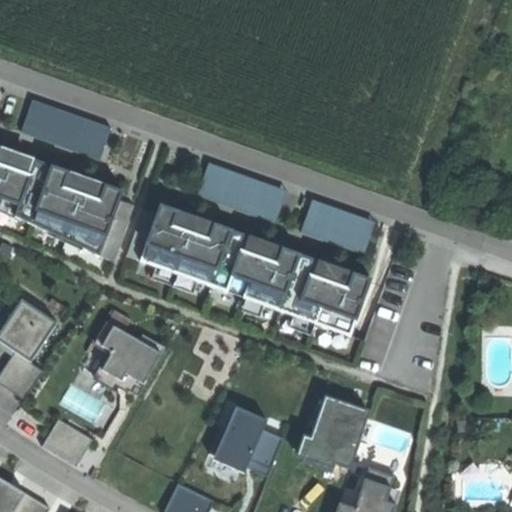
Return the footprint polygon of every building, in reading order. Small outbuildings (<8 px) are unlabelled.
[(24,124),(21,133),(100,161),(112,129),(86,119),(77,143),(24,124)] [(0,218),(114,263),(134,206),(120,201),(122,193),(106,186),(100,201),(84,195),(64,188),(69,173),(35,161),(30,176),(15,171),(0,165),(0,218)] [(276,224),(279,215),(225,196),(233,172),(209,163),(198,196),(276,224)] [(321,203),(313,200),(301,232),(364,255),(368,246),(313,227),(321,203)] [(158,215),(143,210),(127,256),(141,261),(141,263),(228,293),(233,278),(249,283),(243,299),(351,337),(370,281),(354,275),(348,290),(331,284),(312,277),(317,262),(283,250),(278,264),(258,257),(243,252),(248,237),(215,226),(209,240),(189,233),(173,228),(178,213),(161,206),(158,215)] [(30,363),(57,324),(41,313),(44,309),(25,296),(15,311),(1,331),(0,332),(0,342),(8,348),(15,353),(30,363)] [(0,319),(0,330),(1,331),(15,311),(9,307),(0,319)] [(128,326),(134,317),(119,309),(100,343),(111,350),(97,374),(137,397),(165,347),(128,326)] [(43,372),(30,363),(15,353),(0,374),(0,384),(23,401),(43,372)] [(227,429),(224,428),(213,454),(247,468),(250,462),(257,465),(271,470),(284,439),(263,431),(267,421),(236,408),(227,429)] [(61,416),(43,443),(76,466),(95,438),(61,416)] [(316,438),(310,458),(335,466),(341,446),(316,438)] [(338,502),(334,511),(389,511),(401,476),(365,465),(353,506),(338,502)] [(11,486),(0,479),(0,511),(48,511),(50,509),(25,494),(23,498),(16,494),(9,489),(11,486)] [(208,511),(213,502),(178,486),(165,511),(208,511)]
